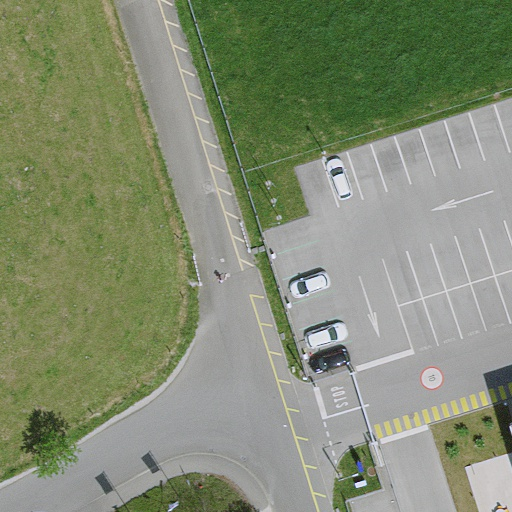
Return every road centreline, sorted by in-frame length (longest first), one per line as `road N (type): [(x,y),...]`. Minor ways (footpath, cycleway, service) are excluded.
road 1 (residential): [(138,0),(255,386)]
road 2 (unclassified): [(14,511),(214,400),(255,386)]
road 3 (residential): [(255,386),(294,511)]
